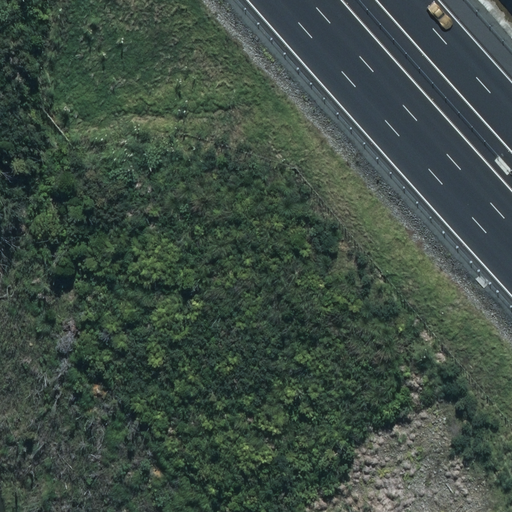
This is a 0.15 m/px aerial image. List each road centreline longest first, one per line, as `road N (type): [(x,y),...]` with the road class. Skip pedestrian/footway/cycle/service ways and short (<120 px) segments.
road 1 (motorway): [(511,222),(320,0)]
road 2 (motorway): [(425,0),(511,92)]
